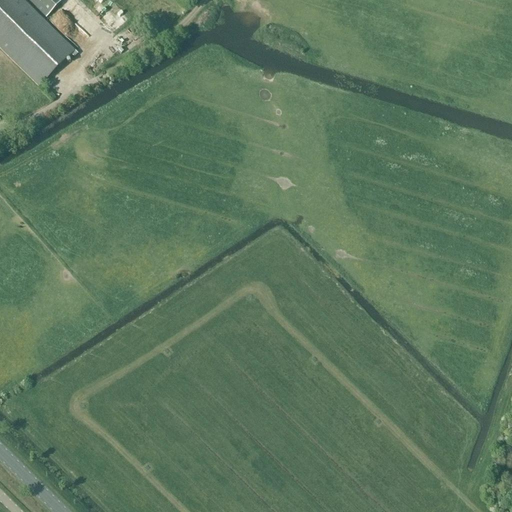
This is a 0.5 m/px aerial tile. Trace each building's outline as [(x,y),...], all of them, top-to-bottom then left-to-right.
[(0,0),(0,50),(38,88),(74,51),(21,0),(0,0)] [(61,3),(57,0),(26,0),(46,18),(61,3)] [(110,0),(82,0),(80,2),(117,31),(129,15),(110,0)] [(91,74),(141,45),(133,32),(138,29),(134,23),(113,35),(118,44),(84,63),(91,74)] [(97,46),(90,51),(94,56),(100,51),(97,46)]
